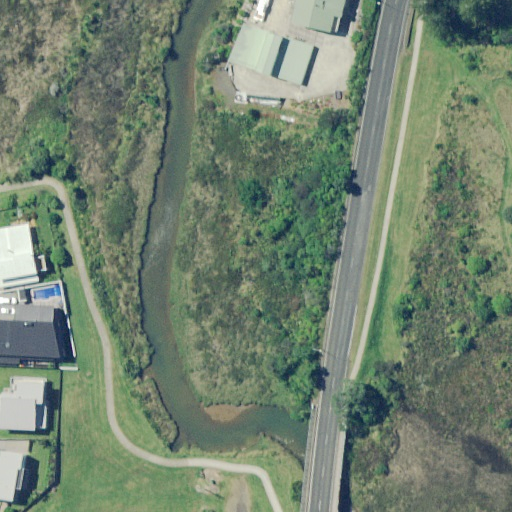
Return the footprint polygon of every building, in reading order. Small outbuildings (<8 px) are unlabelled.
[(346,0),(300,0),(295,23),(339,33),(346,0)] [(242,21),(230,61),(304,85),(317,45),(242,21)] [(38,257),(33,224),(0,229),(0,246),(3,264),(0,264),(0,287),(39,281),(38,274),(49,272),(47,256),(38,257)] [(47,381),(13,380),(13,389),(3,389),(3,397),(0,396),(0,428),(49,430),(49,408),(41,408),(41,403),(46,403),(47,381)] [(29,455),(4,451),(2,465),(0,464),(0,498),(18,501),(20,488),(27,489),(30,468),(27,468),(29,455)]
